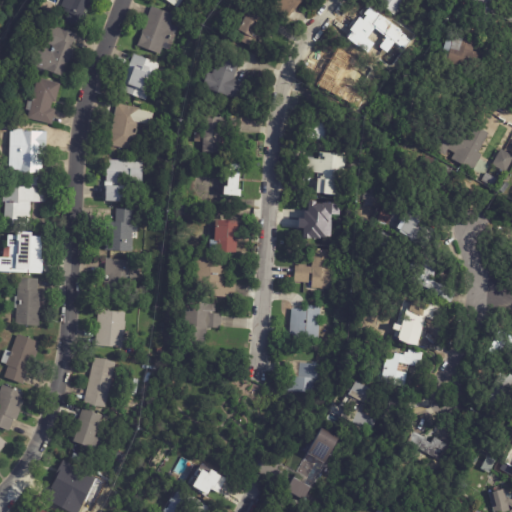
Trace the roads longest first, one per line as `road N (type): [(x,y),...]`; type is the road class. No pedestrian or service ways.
road 1 (residential): [(122,0),(80,125),(62,371),(24,474),(0,496)]
road 2 (residential): [(333,0),(296,53),(270,147),(257,380)]
road 3 (residential): [(469,228),(478,284),(453,394)]
